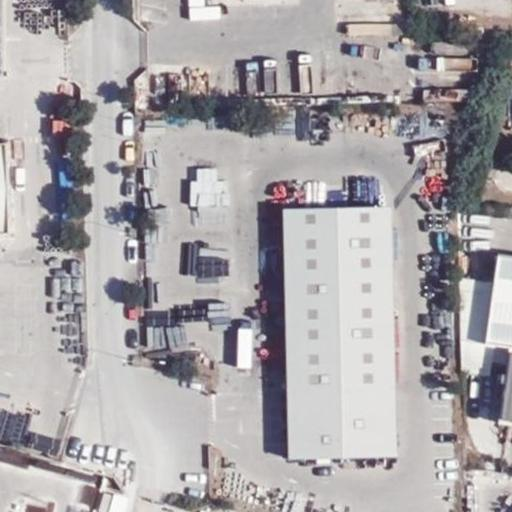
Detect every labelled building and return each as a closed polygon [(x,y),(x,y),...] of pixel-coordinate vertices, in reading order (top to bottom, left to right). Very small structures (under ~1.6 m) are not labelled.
[(511,53),(500,53),(499,69),(511,69),(511,53)] [(6,143),(0,143),(0,234),(10,234),(6,143)] [(288,389),(290,459),(396,457),(394,387),(387,388),(384,207),(292,210),(295,389),(288,389)] [(470,271),(492,273),(496,240),(473,237),(470,271)] [(511,255),(498,253),(487,330),(484,345),(508,349),(511,349),(511,255)] [(487,330),(461,326),(461,341),(484,345),(487,330)] [(511,425),(511,349),(508,349),(498,424),(511,425)] [(467,496),(467,511),(479,511),(479,497),(467,496)]
